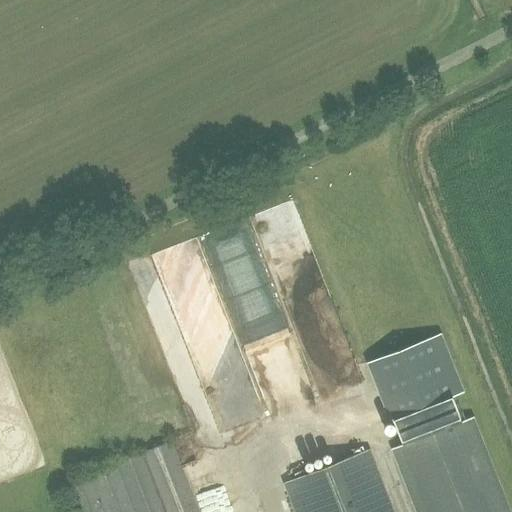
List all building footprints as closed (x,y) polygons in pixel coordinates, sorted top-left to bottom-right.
[(296,269),(323,259),(311,226),(271,240),(297,310),(306,307),(302,296),(326,288),(323,277),(302,285),(296,269)] [(441,335),(368,363),(391,420),(463,392),(441,335)] [(466,412),(477,409),(472,393),(461,396),(466,412)] [(510,511),(474,418),(392,450),(416,511),(510,511)] [(198,511),(172,443),(64,484),(74,511),(198,511)] [(393,511),(369,451),(284,484),(294,511),(393,511)] [(198,469),(213,461),(208,452),(193,460),(198,469)]
